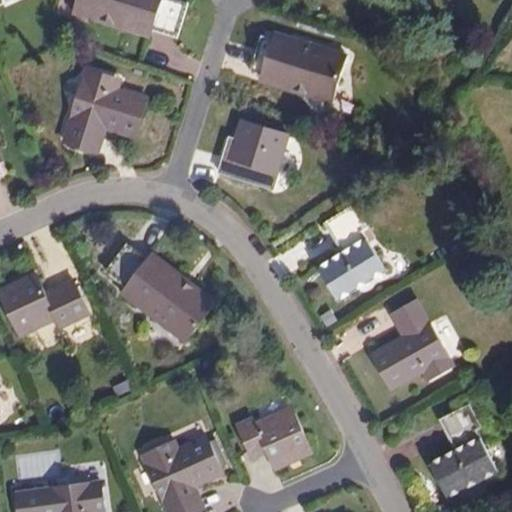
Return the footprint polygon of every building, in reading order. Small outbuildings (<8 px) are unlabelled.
[(99,12),(153,31),(154,28),(179,37),(190,4),(179,0),(78,0),(74,12),(97,20),(99,12)] [(150,38),(153,31),(99,12),(97,20),(150,38)] [(308,86),(306,92),(332,100),(347,49),(275,27),(273,35),(261,31),(250,67),(262,71),(308,86)] [(116,75),(87,67),(64,137),(95,147),(102,125),(138,136),(150,95),(113,84),(116,75)] [(260,78),(306,92),(308,86),(262,71),(260,78)] [(280,128),(232,114),(226,134),(221,133),(211,166),(266,182),(270,167),(268,166),(280,128)] [(343,248),(318,264),(337,297),(385,267),(362,228),(367,224),(354,202),(326,219),(343,248)] [(190,284),(149,254),(148,255),(125,239),(105,267),(126,283),(122,289),(185,335),(214,295),(193,279),(190,284)] [(153,248),(149,254),(190,284),(193,279),(153,248)] [(37,270),(0,286),(0,289),(19,332),(59,315),(61,322),(89,309),(74,277),(46,290),(37,270)] [(406,333),(372,351),(391,387),(426,369),(430,377),(454,364),(418,297),(394,310),(406,333)] [(474,399),(444,414),(457,442),(431,455),(448,490),(498,465),(480,424),(485,422),(474,399)] [(251,417),(236,424),(250,455),(264,449),(273,469),(311,451),(291,405),(253,422),(251,417)] [(166,442),(141,453),(168,511),(193,511),(199,509),(189,487),(223,472),(206,433),(170,448),(166,442)] [(101,479),(18,492),(20,511),(95,511),(95,508),(105,506),(101,479)]
